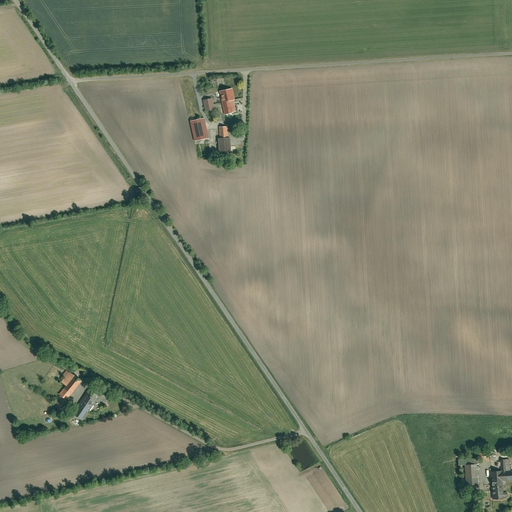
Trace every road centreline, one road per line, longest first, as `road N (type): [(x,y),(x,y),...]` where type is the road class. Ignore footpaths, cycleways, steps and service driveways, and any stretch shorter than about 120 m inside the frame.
road 1 (unclassified): [(70,81),(359,511)]
road 2 (unclassified): [(511,53),(70,81)]
